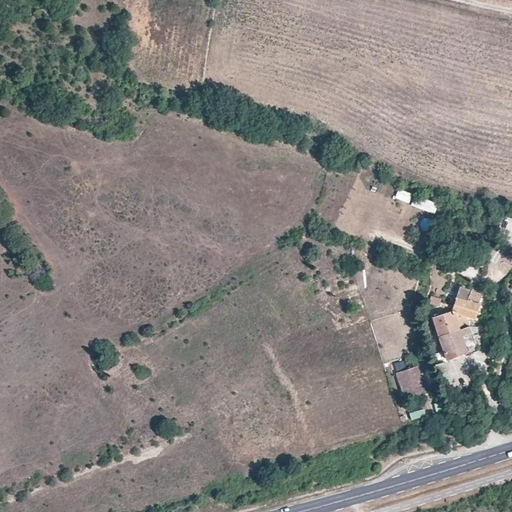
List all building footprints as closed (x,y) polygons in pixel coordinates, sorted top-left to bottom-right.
[(411,203),(413,193),(398,190),(396,199),(411,203)] [(415,197),(412,208),(437,213),(439,202),(415,197)] [(453,312),(433,319),(447,360),(466,352),(477,348),(470,327),(471,327),(468,318),(475,320),(481,304),(480,303),(483,295),(460,286),(453,312)] [(439,309),(442,300),(433,296),(429,305),(439,309)] [(420,369),(398,376),(405,398),(428,390),(420,369)] [(425,410),(410,414),(412,421),(427,417),(425,410)]
